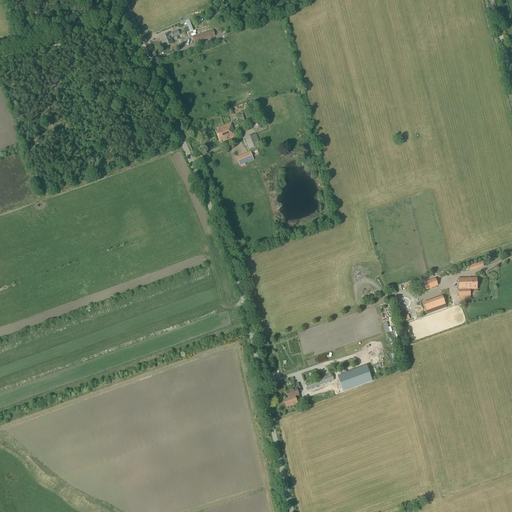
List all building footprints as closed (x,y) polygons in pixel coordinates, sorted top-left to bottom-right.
[(165,47),(173,44),(171,39),(180,35),(178,30),(169,34),(161,37),(165,47)] [(194,44),(215,36),(213,30),(192,37),(194,44)] [(224,142),(236,137),(230,123),(217,129),(218,130),(215,131),(219,142),(223,140),(224,142)] [(249,150),(261,145),(256,134),(244,139),(249,150)] [(239,166),(254,160),(250,152),(236,157),(239,166)] [(470,271),(484,267),(482,262),(468,266),(470,271)] [(438,286),(435,278),(424,282),(426,290),(438,286)] [(459,300),(470,299),(470,296),(470,290),(477,289),(476,278),(458,279),(459,290),(458,290),(459,300)] [(428,315),(448,308),(445,298),(425,305),(428,315)] [(348,367),(305,383),(307,390),(351,374),(348,367)] [(370,367),(355,372),(360,385),(374,380),(370,367)] [(350,391),(349,385),(326,393),(327,398),(350,391)] [(292,406),(297,404),(295,397),(299,395),(298,393),(301,392),(300,387),(286,392),(288,398),(283,400),(286,407),(292,405),(292,406)]
